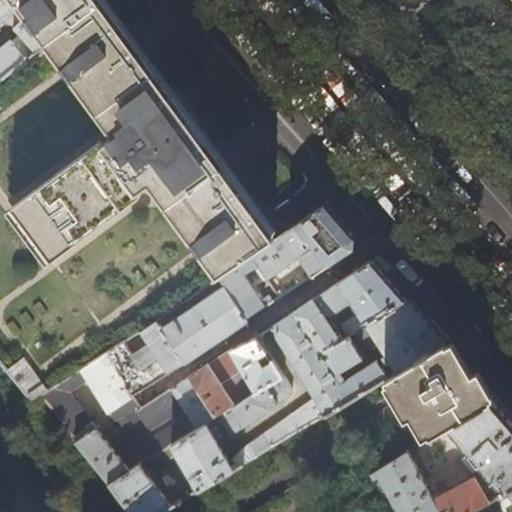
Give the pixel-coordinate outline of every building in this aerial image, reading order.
[(0,0),(0,80),(47,42),(15,0),(0,0)] [(0,357),(33,397),(40,392),(104,351),(125,337),(139,327),(160,314),(213,279),(218,275),(276,237),(267,224),(178,104),(101,0),(15,0),(47,42),(0,80),(0,357)] [(296,224),(310,240),(319,233),(325,241),(320,245),(318,242),(314,245),(329,263),(333,261),(353,247),(354,238),(325,205),(296,224)] [(296,224),(276,237),(218,275),(247,320),(248,320),(256,313),(267,305),(245,271),(257,263),(267,278),(298,258),(311,276),(329,263),(314,245),(310,240),(296,224)] [(310,240),(314,245),(318,242),(320,245),(325,241),(319,233),(310,240)] [(350,334),(358,329),(407,298),(387,276),(372,258),(293,312),(320,353),(350,334)] [(247,320),(218,275),(213,279),(219,288),(167,325),(160,314),(139,327),(158,356),(139,368),(125,346),(129,343),(125,337),(104,351),(133,394),(159,378),(215,341),(247,320)] [(219,288),(213,279),(160,314),(167,325),(219,288)] [(423,317),(407,298),(358,329),(366,343),(377,337),(387,351),(377,359),(348,375),(349,377),(346,379),(340,370),(363,357),(350,334),(320,353),(293,312),(275,324),(278,335),(325,408),(322,409),(314,397),(242,448),(235,454),(230,460),(219,441),(292,393),(293,388),(283,374),(213,417),(197,427),(135,465),(131,467),(110,480),(135,511),(158,511),(173,503),(146,469),(177,451),(192,475),(188,478),(195,490),(385,377),(445,342),(423,317)] [(158,356),(139,327),(125,337),(129,343),(125,346),(139,368),(158,356)] [(366,343),(358,329),(350,334),(363,357),(340,370),(346,379),(349,377),(348,375),(377,359),(387,351),(377,337),(366,343)] [(213,417),(283,374),(272,358),(272,359),(263,346),(255,336),(229,349),(203,366),(170,388),(184,407),(188,414),(197,427),(205,422),(201,415),(209,411),(213,417)] [(464,369),(453,351),(451,352),(445,342),(385,377),(394,391),(396,390),(404,404),(407,402),(413,414),(415,413),(433,436),(493,401),(484,391),(477,383),(476,381),(473,374),(468,376),(464,369)] [(133,394),(104,351),(40,392),(110,480),(131,467),(69,390),(73,389),(87,380),(88,376),(110,411),(134,395),(133,394)] [(130,440),(184,407),(170,388),(165,391),(142,406),(139,402),(115,418),(130,440)] [(504,493),(511,488),(511,418),(495,399),(493,401),(433,436),(424,441),(431,456),(451,444),(456,449),(462,445),(470,455),(465,459),(473,470),(479,465),(504,493)] [(135,465),(197,427),(188,414),(135,447),(138,451),(133,454),(131,460),(135,465)] [(467,511),(489,501),(474,476),(433,499),(408,451),(371,472),(374,477),(378,475),(381,479),(377,481),(385,495),(388,493),(398,511),(467,511)] [(511,488),(504,493),(500,495),(504,506),(511,501),(511,488)]
